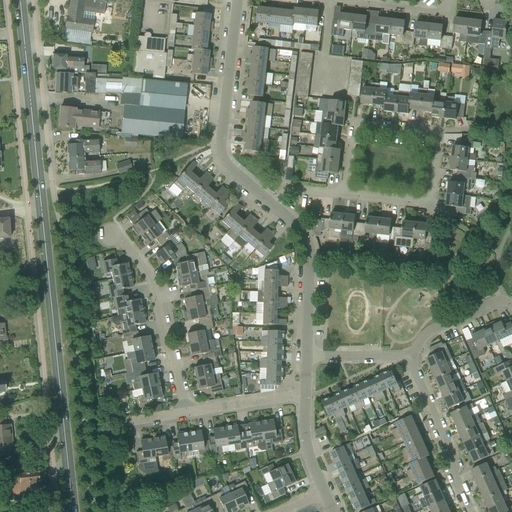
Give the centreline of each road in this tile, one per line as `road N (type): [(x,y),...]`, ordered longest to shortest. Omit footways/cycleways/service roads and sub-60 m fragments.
road 1 (primary): [(72,511),(19,0)]
road 2 (residential): [(305,394),(186,413),(156,285),(110,236)]
road 3 (residential): [(273,209),(225,165),(237,0)]
road 4 (residential): [(307,357),(309,253),(273,209)]
road 5 (residential): [(469,511),(451,445),(414,365)]
road 6 (residential): [(439,140),(355,128),(346,195)]
road 7 (residential): [(346,195),(429,200),(439,140)]
road 8 (residential): [(511,306),(508,298),(429,338),(414,365)]
